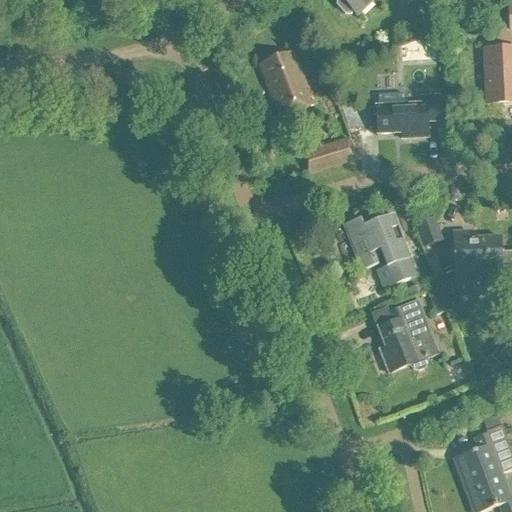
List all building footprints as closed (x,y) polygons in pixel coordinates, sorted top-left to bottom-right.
[(376,0),(338,0),(337,2),(337,7),(345,16),(351,16),(353,14),(357,18),(376,0)] [(511,106),(511,50),(484,52),(486,108),(511,106)] [(280,120),(314,107),(306,86),(303,87),(294,62),(288,64),(285,58),(260,68),(280,120)] [(440,124),(439,97),(422,98),(422,106),(375,109),(376,138),(401,137),(402,142),(427,140),(427,124),(440,124)] [(303,157),(309,175),(353,162),(347,143),(303,157)] [(417,280),(410,262),(392,218),(363,230),(360,222),(342,229),(360,274),(378,267),(373,256),(379,253),(386,270),(376,274),(384,293),(417,280)] [(435,221),(415,228),(424,250),(443,243),(435,221)] [(454,279),(502,276),(500,240),(468,242),(468,234),(451,235),(454,279)] [(511,254),(501,256),(503,286),(511,285),(511,254)] [(436,259),(427,262),(437,289),(446,286),(436,259)] [(423,295),(420,287),(404,293),(407,301),(423,295)] [(439,291),(427,295),(436,317),(447,313),(439,291)] [(388,377),(409,368),(413,372),(418,374),(422,372),(425,367),(425,362),(436,358),(416,305),(389,315),(393,325),(378,331),(386,351),(379,354),(388,377)] [(452,462),(463,490),(501,476),(511,472),(511,457),(502,429),(485,435),(486,437),(473,441),(477,453),(452,462)] [(511,511),(511,503),(511,504),(501,476),(463,490),(471,511),(490,511),(498,509),(499,511),(511,511)]
